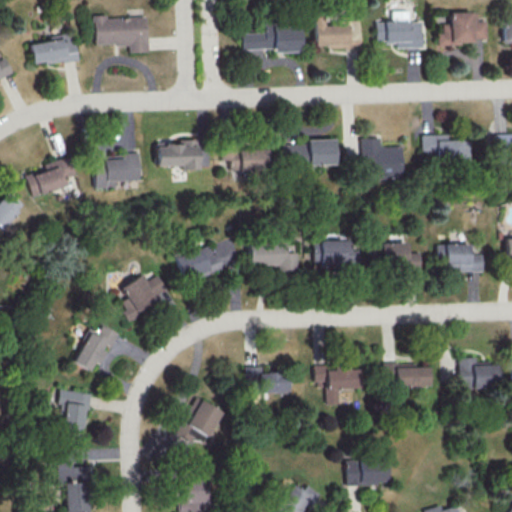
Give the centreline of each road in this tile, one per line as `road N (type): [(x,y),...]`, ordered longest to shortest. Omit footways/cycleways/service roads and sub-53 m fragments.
road 1 (residential): [(511,309),(242,318),(181,340),(149,371),(130,417),(130,511)]
road 2 (residential): [(511,86),(186,96)]
road 3 (residential): [(0,127),(60,105),(186,96)]
